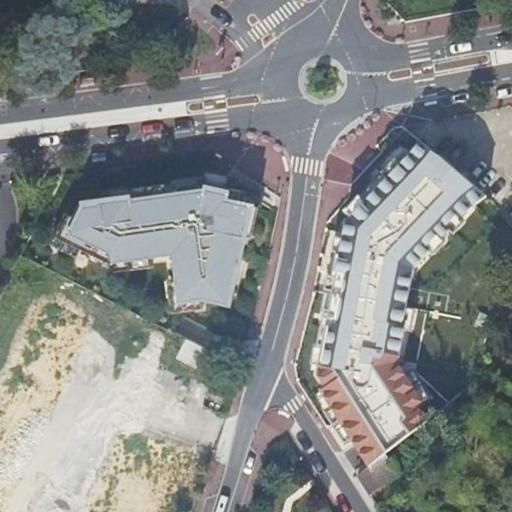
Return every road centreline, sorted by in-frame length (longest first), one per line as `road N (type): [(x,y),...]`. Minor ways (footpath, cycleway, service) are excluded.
road 1 (secondary): [(0,154),(303,106)]
road 2 (secondary): [(290,75),(0,118)]
road 3 (residential): [(260,386),(325,112)]
road 4 (unknown): [(217,448),(110,407),(98,410),(41,511)]
road 5 (unclassified): [(361,511),(292,404),(260,386)]
road 6 (secondary): [(355,72),(425,71),(511,55)]
road 7 (residential): [(260,386),(221,511)]
